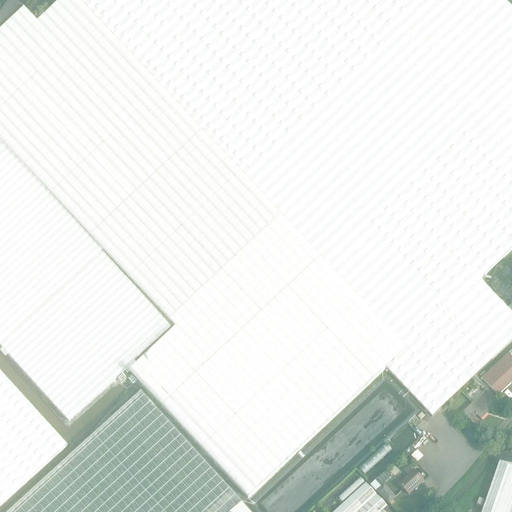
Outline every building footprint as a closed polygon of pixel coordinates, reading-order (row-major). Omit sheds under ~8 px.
[(0,31),(24,9),(15,0),(10,0),(4,10),(0,14),(0,31)] [(0,345),(69,422),(132,366),(251,497),(388,369),(434,417),(511,343),(511,314),(480,280),(511,249),(511,160),(359,0),(62,0),(38,24),(24,9),(0,31),(0,345)] [(359,0),(511,160),(511,6),(506,0),(359,0)] [(511,359),(508,355),(481,380),(489,389),(498,398),(511,384),(511,359)] [(0,372),(0,508),(67,447),(0,372)] [(231,511),(243,502),(142,392),(9,511),(231,511)] [(481,421),(498,405),(486,392),(463,414),(470,423),(477,417),(481,421)] [(511,511),(511,467),(499,463),(482,511),(511,511)] [(408,496),(423,482),(414,472),(413,472),(409,467),(404,472),(409,477),(399,486),(408,496)] [(375,481),(370,485),(376,491),(378,489),(380,487),(375,481)] [(378,489),(376,491),(380,496),(386,503),(388,504),(396,497),(384,483),(380,487),(378,489)] [(383,511),(388,508),(366,484),(334,511),(383,511)] [(251,511),(243,502),(231,511),(251,511)]
